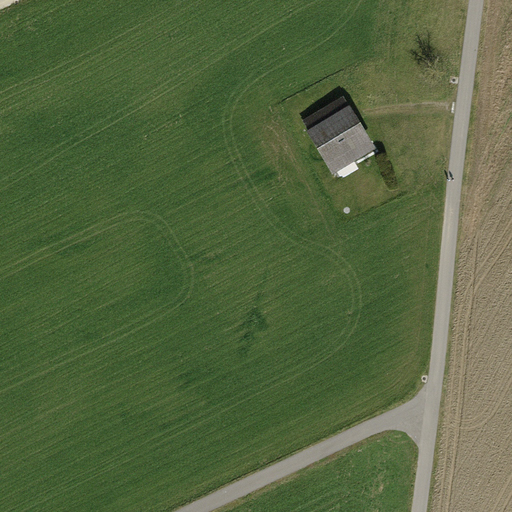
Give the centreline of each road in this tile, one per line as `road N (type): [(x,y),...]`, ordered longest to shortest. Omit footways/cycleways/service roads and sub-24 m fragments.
road 1 (unclassified): [(420,511),(477,0)]
road 2 (track): [(432,397),(194,511)]
